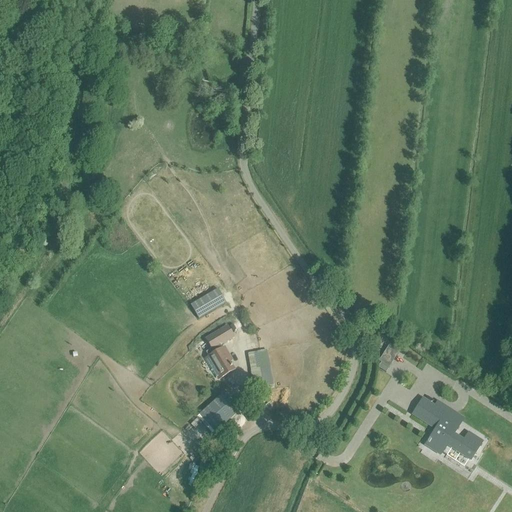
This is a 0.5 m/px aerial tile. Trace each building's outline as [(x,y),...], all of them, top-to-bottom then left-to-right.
[(218,290),(190,306),(198,320),(226,303),(218,290)] [(250,327),(244,318),(240,320),(246,331),(251,328),(251,326),(250,327)] [(226,358),(229,356),(224,348),(222,349),(220,345),(233,338),(227,327),(206,340),(212,350),(206,353),(208,357),(208,358),(221,379),(234,371),(226,358)] [(389,346),(379,362),(389,369),(399,352),(389,346)] [(253,388),(254,392),(264,391),(257,353),(248,354),(251,372),(250,372),(252,388),(253,388)] [(425,446),(440,456),(446,446),(470,461),(482,443),(468,434),(463,442),(453,435),(458,427),(452,423),(454,420),(422,399),(412,415),(435,430),(425,446)] [(225,419),(237,409),(232,404),(224,411),(216,402),(204,414),(211,422),(221,414),(225,419)]
